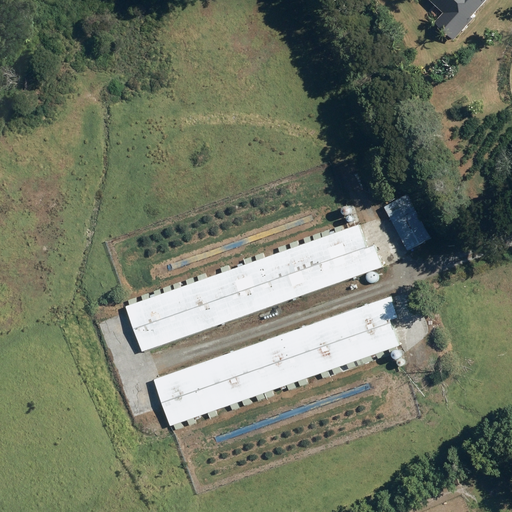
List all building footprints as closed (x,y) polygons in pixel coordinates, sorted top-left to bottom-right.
[(428,0),(444,15),(435,24),(454,42),(475,20),(473,18),(490,0),(428,0)] [(407,195),(384,207),(409,252),(432,239),(407,195)] [(351,206),(340,211),(348,227),(359,221),(351,206)] [(359,225),(127,308),(143,353),(382,269),(374,248),(367,249),(359,225)] [(392,297),(156,379),(172,427),(400,348),(391,321),(399,318),(392,297)] [(400,351),(392,356),(401,369),(409,364),(400,351)]
